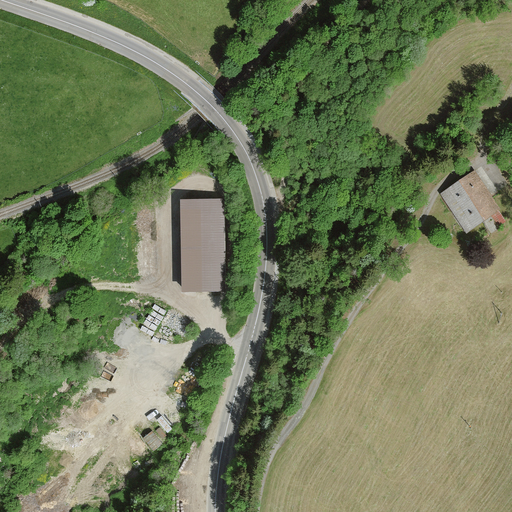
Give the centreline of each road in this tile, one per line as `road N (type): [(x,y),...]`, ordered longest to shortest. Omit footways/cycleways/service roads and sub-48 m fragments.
road 1 (secondary): [(215,511),(222,449),(264,280),(266,225),(253,168),(214,108),(157,63),(1,0)]
road 2 (track): [(255,511),(269,455),(337,337),(511,87)]
road 3 (track): [(497,0),(432,23),(312,113),(294,194),(265,215)]
road 4 (track): [(363,0),(295,86),(283,129),(282,186),(265,215)]
